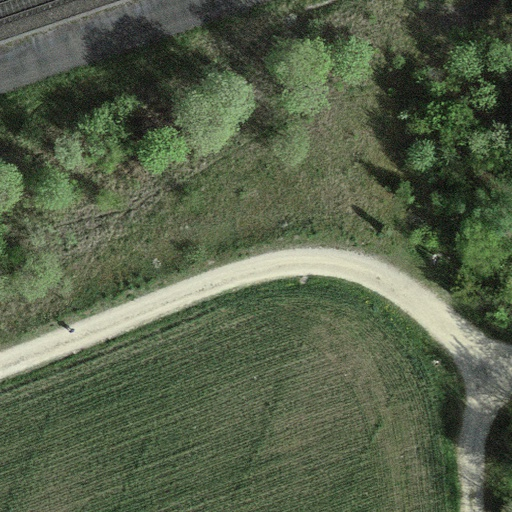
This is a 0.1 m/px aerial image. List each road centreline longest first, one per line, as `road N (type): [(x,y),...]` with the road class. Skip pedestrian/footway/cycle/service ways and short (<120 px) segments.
road 1 (track): [(0,369),(240,274),(315,261),(376,278),(479,365)]
road 2 (track): [(479,365),(474,511)]
